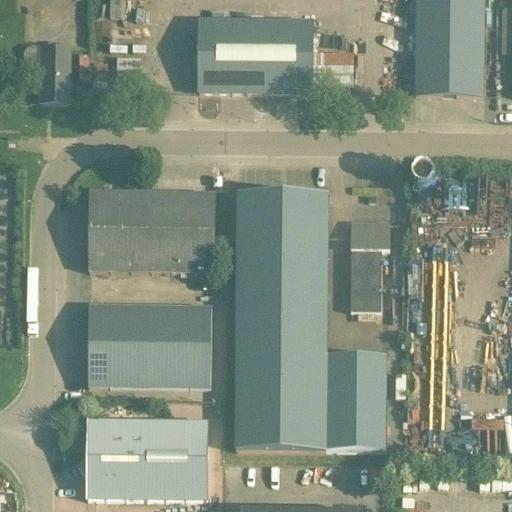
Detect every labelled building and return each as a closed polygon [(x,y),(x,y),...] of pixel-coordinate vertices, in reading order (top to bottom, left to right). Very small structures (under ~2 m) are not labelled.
[(417,0),(416,100),(483,101),(484,0),(417,0)] [(503,39),(511,38),(511,11),(504,11),(503,39)] [(313,99),(313,27),(199,26),(198,98),(313,99)] [(41,51),(40,108),(70,108),(70,51),(60,51),(60,47),(51,47),(51,51),(41,51)] [(121,85),(144,84),(143,62),(120,63),(121,85)] [(91,197),(89,276),(213,278),(214,198),(91,197)] [(387,362),(382,362),(326,361),(328,200),(239,199),(236,455),(386,457),(387,362)] [(390,228),(352,228),(351,255),(352,255),(351,317),(381,317),(382,256),(389,256),(390,228)] [(89,311),(88,392),(210,394),(211,312),(89,311)] [(88,425),(87,505),(207,506),(208,427),(88,425)]
